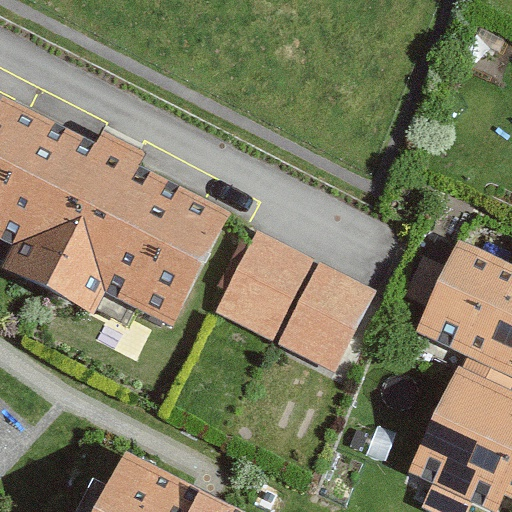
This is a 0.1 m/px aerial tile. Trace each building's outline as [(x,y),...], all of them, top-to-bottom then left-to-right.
[(0,109),(0,245),(15,252),(6,270),(100,317),(107,302),(178,337),(233,224),(0,109)] [(312,263),(256,235),(216,316),(271,343),(312,263)] [(511,274),(458,249),(416,337),(467,362),(409,478),(481,511),(501,511),(506,501),(511,503),(511,274)] [(375,296),(320,267),(277,349),(333,378),(375,296)] [(227,511),(126,459),(97,511),(227,511)]
